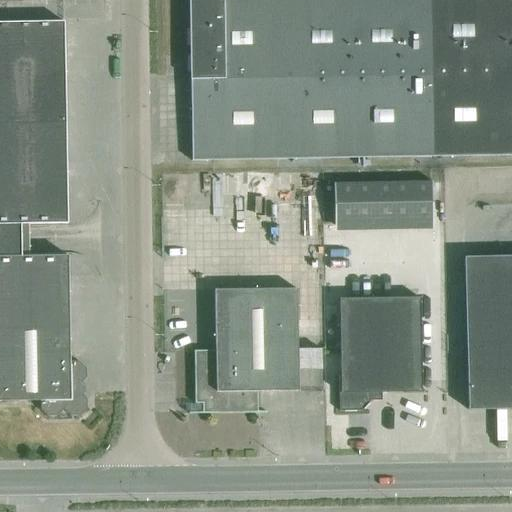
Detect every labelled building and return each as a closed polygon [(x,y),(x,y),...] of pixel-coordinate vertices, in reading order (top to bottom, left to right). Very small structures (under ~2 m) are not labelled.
[(511,155),(511,0),(189,0),(192,161),(511,155)] [(63,22),(0,22),(0,400),(40,400),(40,409),(47,416),(57,416),(63,409),(70,416),(80,416),(86,409),(86,399),(79,392),(79,384),(86,378),(86,368),(79,361),(69,361),(68,255),(21,256),(20,224),(67,223),(63,22)] [(432,231),(432,181),(336,182),(337,232),(432,231)] [(511,408),(511,255),(463,257),(467,410),(511,408)] [(257,391),(298,391),(296,288),(214,290),(215,350),(194,351),(195,403),(198,403),(198,407),(201,410),(205,410),(205,413),(257,412),(257,391)] [(381,393),(421,392),(420,297),(339,299),(340,375),(339,375),(339,411),(361,411),(360,407),(367,401),(381,401),(381,393)]
